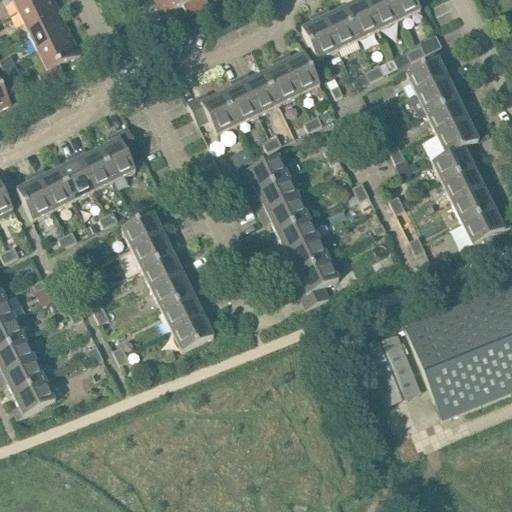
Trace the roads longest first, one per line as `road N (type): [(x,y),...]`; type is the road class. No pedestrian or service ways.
road 1 (residential): [(0,455),(511,250)]
road 2 (residential): [(258,324),(134,74)]
road 3 (residential): [(134,74),(169,57),(204,63),(277,26),(289,0)]
road 4 (residential): [(0,158),(87,115),(109,85),(134,74)]
